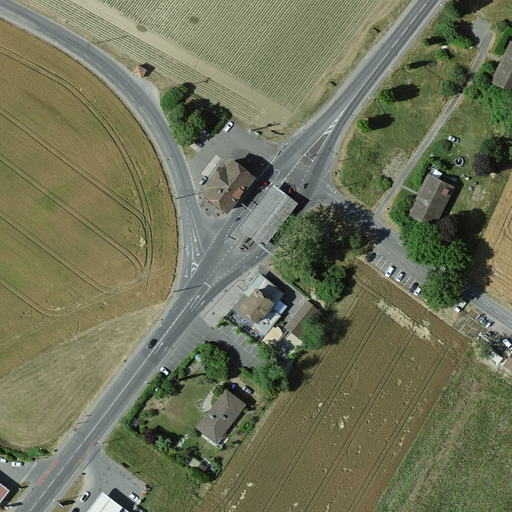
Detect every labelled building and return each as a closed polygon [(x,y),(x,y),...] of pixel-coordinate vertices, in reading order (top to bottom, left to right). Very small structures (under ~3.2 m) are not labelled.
[(511,43),(511,44),(493,82),(511,91),(511,43)] [(138,65),(134,72),(142,77),(146,70),(138,65)] [(210,187),(205,194),(226,211),(253,177),(231,160),(226,166),(225,165),(208,186),(210,187)] [(427,174),(408,212),(432,224),(451,186),(427,174)] [(281,191),(249,232),(258,240),(290,199),(281,191)] [(285,293),(262,274),(234,308),(265,334),(280,315),(272,308),(285,293)] [(324,313),(308,300),(287,327),(303,340),(324,313)] [(227,390),(199,428),(218,442),(246,405),(227,390)] [(0,503),(10,490),(0,483),(0,503)] [(116,511),(121,506),(111,498),(108,496),(103,492),(87,511),(116,511)]
